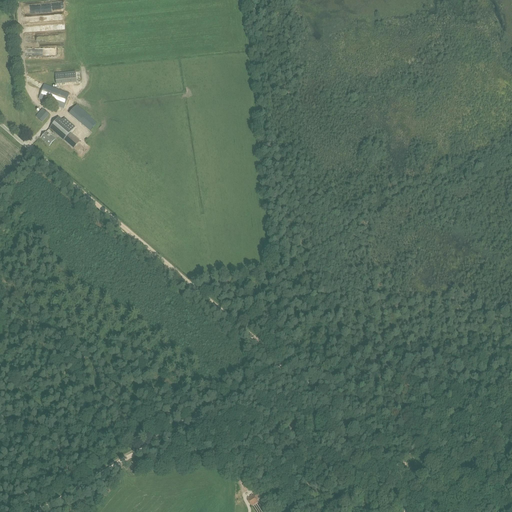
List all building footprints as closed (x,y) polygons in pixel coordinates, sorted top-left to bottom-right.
[(56,85),(77,83),(76,71),(55,73),(56,85)] [(69,94),(44,84),(39,99),(64,108),(69,94)] [(80,123),(88,114),(77,104),(69,114),(80,123)] [(49,114),(43,109),(36,117),(42,122),(49,114)] [(92,117),(88,114),(80,123),(90,131),(97,123),(91,118),(92,117)] [(73,149),(80,141),(70,133),(75,127),(61,115),(50,128),(50,129),(47,133),(46,132),(41,138),(45,142),(46,141),(50,145),(55,140),(51,136),(54,132),(73,149)] [(84,159),(93,149),(87,144),(78,153),(84,159)] [(254,494),(247,498),(248,500),(247,500),(250,505),(251,504),(252,506),(258,502),(254,494)]
